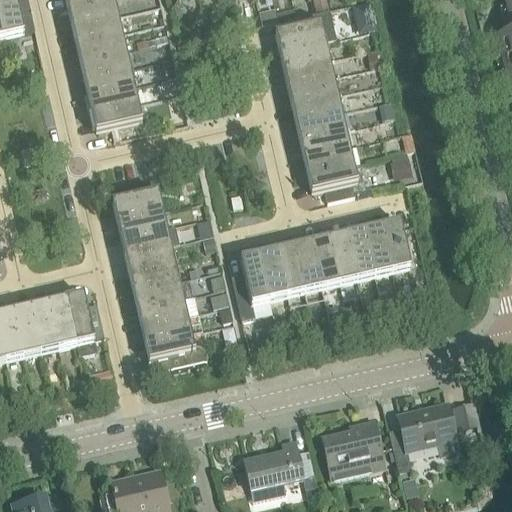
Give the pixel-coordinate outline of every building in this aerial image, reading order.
[(0,0),(0,17),(5,42),(6,44),(24,40),(23,38),(21,26),(14,0),(0,0)] [(64,0),(68,15),(70,14),(112,5),(114,4),(113,0),(64,0)] [(324,0),(311,3),(314,17),(328,13),(324,0)] [(511,0),(503,0),(511,36),(511,0)] [(70,14),(68,15),(72,33),(74,32),(116,23),(118,22),(114,4),(112,5),(70,14)] [(369,8),(353,12),(354,20),(371,16),(369,8)] [(293,13),(277,17),(279,27),(295,23),(293,13)] [(275,14),(258,18),(261,31),(278,27),(275,14)] [(277,40),(275,40),(279,59),(281,58),(323,49),(325,48),(336,46),(329,16),(315,19),(284,26),(287,37),(277,40)] [(74,32),(72,33),(76,50),(78,50),(120,40),(122,40),(118,22),(116,23),(74,32)] [(253,23),(241,26),(243,34),(255,31),(253,23)] [(214,25),(206,27),(208,35),(216,33),(214,25)] [(506,84),(511,82),(511,36),(496,40),(506,84)] [(78,50),(76,50),(80,68),(82,67),(124,58),(126,57),(122,40),(120,40),(78,50)] [(136,45),(126,48),(127,56),(138,53),(136,48),(136,45)] [(147,45),(136,48),(138,53),(149,51),(147,45)] [(281,58),(279,59),(283,76),(285,76),(327,67),(329,66),(325,48),(323,49),(281,58)] [(170,53),(149,58),(152,67),(172,62),(170,53)] [(82,67),(80,68),(84,85),(86,84),(128,75),(130,74),(126,57),(124,58),(82,67)] [(377,59),(367,61),(370,74),(377,72),(380,72),(377,59)] [(172,64),(162,66),(166,84),(176,82),(172,64)] [(285,76),(283,76),(287,94),(289,94),(331,84),(333,84),(329,66),(327,67),(285,76)] [(86,84),(84,85),(88,103),(90,102),(132,93),(134,92),(130,74),(128,75),(86,84)] [(15,83),(0,86),(0,96),(1,99),(18,96),(15,83)] [(289,94),(287,94),(291,112),(294,111),(335,102),(337,101),(333,84),(331,84),(289,94)] [(90,102),(88,103),(92,120),(95,120),(136,110),(138,110),(134,92),(132,93),(90,102)] [(294,111),(291,112),(295,129),(298,129),(339,119),(341,119),(337,101),(335,102),(294,111)] [(95,120),(92,120),(96,139),(99,138),(104,137),(111,135),(140,129),(142,128),(138,110),(136,110),(95,120)] [(298,129),(295,129),(299,147),(302,146),(343,137),(345,136),(341,119),(339,119),(298,129)] [(111,135),(104,137),(107,148),(113,147),(111,135)] [(302,146),(299,147),(303,164),(306,164),(347,154),(349,154),(345,136),(343,137),(302,146)] [(306,164),(303,164),(307,181),(309,181),(351,172),(353,171),(349,154),(347,154),(306,164)] [(392,167),(391,167),(394,185),(411,181),(407,163),(392,167)] [(309,181),(307,181),(311,200),(314,199),(325,197),(327,208),(355,201),(352,191),(355,190),(357,189),(353,171),(351,172),(309,181)] [(415,192),(406,194),(409,206),(418,204),(415,192)] [(115,208),(112,208),(117,227),(119,227),(160,218),(162,217),(158,198),(156,199),(115,208)] [(119,227),(117,227),(121,245),(123,244),(164,235),(166,234),(162,217),(160,218),(119,227)] [(400,229),(382,233),(382,235),(392,277),(392,279),(411,275),(410,272),(401,231),(400,229)] [(123,244),(121,245),(125,262),(127,262),(168,252),(170,252),(180,250),(176,232),(166,234),(164,235),(123,244)] [(382,233),(364,237),(365,239),(374,281),(375,283),(392,279),(392,277),(382,235),(382,233)] [(211,235),(200,237),(202,243),(213,241),(211,235)] [(364,237),(347,241),(347,243),(357,285),(357,287),(375,283),(374,281),(365,239),(364,237)] [(347,241),(329,245),(330,248),(339,289),(340,291),(357,287),(357,285),(347,243),(347,241)] [(214,243),(203,245),(206,257),(216,255),(216,254),(214,243)] [(329,245),(312,249),(312,252),(322,293),(322,295),(340,291),(339,289),(330,248),(329,245)] [(312,249),(294,253),(294,256),(304,297),(304,299),(322,295),(322,293),(312,252),(312,249)] [(127,262),(125,262),(129,280),(131,279),(172,270),(174,269),(170,252),(168,252),(127,262)] [(294,253),(277,257),(277,260),(287,301),(287,303),(304,299),(304,297),(294,256),(294,253)] [(277,257),(259,261),(259,264),(269,305),(269,307),(287,303),(287,301),(277,260),(277,257)] [(232,282),(232,283),(242,326),(255,323),(252,311),(269,307),(269,305),(259,264),(259,261),(241,266),(241,268),(244,280),(232,282)] [(131,279),(129,280),(133,297),(135,297),(176,287),(178,287),(174,269),(172,270),(131,279)] [(198,274),(189,276),(190,282),(199,280),(198,274)] [(222,280),(210,283),(213,295),(225,292),(222,280)] [(135,297),(133,297),(137,315),(139,314),(180,305),(182,304),(178,287),(176,287),(135,297)] [(226,298),(210,302),(213,313),(229,310),(226,298)] [(85,301),(65,305),(66,308),(76,349),(76,351),(78,361),(97,357),(95,347),(105,345),(97,310),(87,312),(85,303),(85,301)] [(139,314),(137,315),(141,332),(143,332),(184,322),(186,322),(182,304),(180,305),(139,314)] [(65,305),(49,309),(49,312),(59,353),(59,355),(76,351),(76,349),(66,308),(65,305)] [(49,309),(31,313),(31,316),(41,357),(41,359),(59,355),(59,353),(49,312),(49,309)] [(31,313),(14,317),(14,320),(24,361),(24,363),(41,359),(41,357),(31,316),(31,313)] [(230,313),(219,315),(222,328),(233,326),(230,313)] [(14,317),(0,320),(0,340),(6,365),(6,368),(24,363),(24,361),(14,320),(14,317)] [(364,321),(352,324),(354,331),(365,329),(364,321)] [(143,332),(141,332),(145,350),(147,349),(188,340),(190,339),(186,322),(184,322),(143,332)] [(275,332),(256,337),(260,354),(279,350),(275,332)] [(147,349),(145,350),(149,369),(151,368),(170,364),(173,375),(204,368),(205,363),(204,360),(202,356),(199,354),(195,353),(194,354),(193,352),(190,339),(188,340),(147,349)] [(110,375),(89,380),(91,390),(112,385),(110,375)] [(27,401),(15,403),(16,411),(29,408),(27,401)] [(474,408),(453,413),(458,435),(475,431),(479,431),(474,408)] [(388,437),(392,452),(398,478),(411,475),(406,457),(438,450),(440,459),(458,455),(447,411),(397,422),(400,434),(388,437)] [(321,444),(328,474),(330,483),(384,470),(374,427),(360,430),(361,435),(321,444)] [(243,466),(250,497),(253,507),(286,499),(284,489),(303,485),(303,483),(297,459),(296,454),(243,466)] [(309,456),(297,459),(303,483),(314,480),(309,456)] [(113,499),(103,501),(105,511),(167,511),(160,477),(111,488),(113,499)] [(314,480),(303,483),(303,485),(305,494),(317,491),(314,480)] [(11,511),(61,511),(59,500),(46,503),(11,511)]
